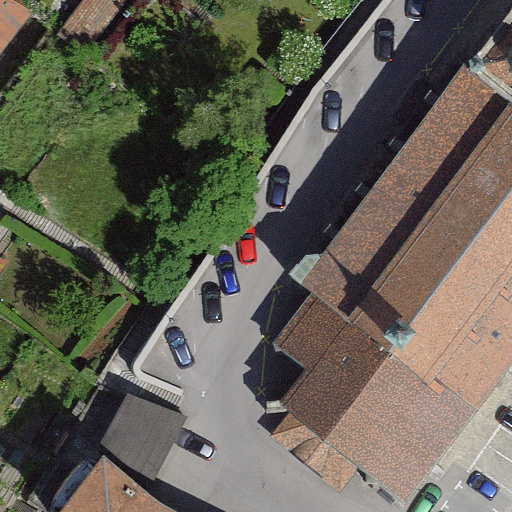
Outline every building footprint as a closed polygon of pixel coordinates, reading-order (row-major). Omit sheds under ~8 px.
[(0,0),(0,46),(28,11),(16,0),(0,0)] [(124,0),(87,0),(63,33),(87,50),(124,0)] [(511,42),(275,346),(308,377),(282,412),(337,454),(409,510),(511,377),(511,42)] [(182,418),(130,399),(103,445),(150,480),(182,418)] [(163,511),(153,506),(139,494),(106,464),(67,511),(163,511)]
